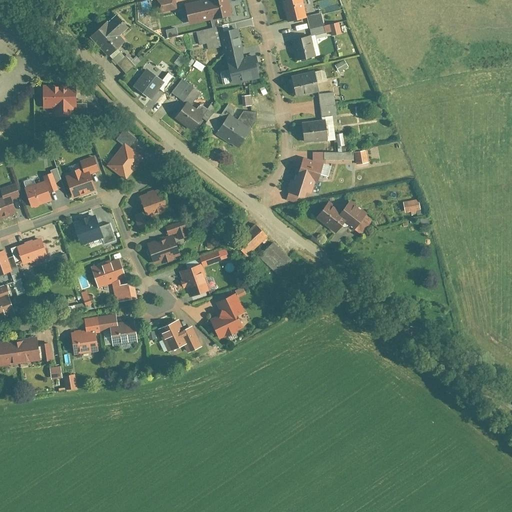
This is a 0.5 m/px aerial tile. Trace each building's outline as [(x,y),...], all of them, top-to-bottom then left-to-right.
[(212,0),(184,5),(188,26),(228,18),(224,0),(212,0)] [(305,0),(292,0),(283,2),(287,23),(309,19),(305,0)] [(161,3),(161,16),(176,15),(175,2),(161,3)] [(322,14),(311,16),(315,38),(339,33),(337,24),(324,26),(322,14)] [(102,27),(88,40),(108,61),(122,48),(116,41),(129,29),(118,17),(104,29),(102,27)] [(195,33),(199,50),(226,45),(230,67),(251,63),(244,27),(227,30),(226,27),(195,33)] [(293,41),(297,62),(315,59),(312,38),(293,41)] [(122,49),(112,59),(128,74),(138,64),(122,49)] [(230,67),(234,85),(263,80),(259,61),(251,63),(230,67)] [(149,98),(161,80),(146,70),(134,87),(149,98)] [(316,72),(293,77),(297,96),(320,91),(316,72)] [(45,82),(45,111),(56,111),(56,117),(74,117),(74,111),(80,110),(80,81),(45,82)] [(181,84),(172,95),(181,103),(190,92),(181,84)] [(320,96),(321,114),(336,113),(335,95),(320,96)] [(190,101),(175,119),(193,134),(208,116),(190,101)] [(230,117),(218,135),(240,150),(252,132),(230,117)] [(302,125),(303,144),(329,142),(328,123),(302,125)] [(126,145),(130,148),(137,140),(125,130),(118,138),(126,145)] [(108,165),(126,181),(144,161),(130,148),(126,145),(108,165)] [(356,154),(357,165),(366,164),(365,153),(356,154)] [(82,160),(85,173),(100,169),(97,156),(82,160)] [(289,190),(307,197),(313,180),(320,183),(326,165),(305,157),(299,175),(301,176),(299,180),(294,178),(289,190)] [(68,173),(70,180),(68,181),(73,200),(97,194),(92,175),(85,176),(83,169),(68,173)] [(55,172),(46,175),(52,190),(60,187),(55,172)] [(48,182),(26,191),(34,209),(55,200),(48,182)] [(17,184),(0,189),(3,196),(19,191),(17,184)] [(140,197),(147,219),(170,211),(163,190),(140,197)] [(0,199),(0,217),(17,212),(12,196),(0,199)] [(405,201),(405,214),(421,214),(421,201),(405,201)] [(336,235),(346,222),(363,236),(375,220),(354,204),(343,217),(328,205),(316,220),(336,235)] [(133,217),(138,234),(149,230),(143,213),(133,217)] [(81,245),(104,239),(105,245),(121,241),(116,223),(105,226),(102,215),(74,223),(81,245)] [(165,226),(168,238),(184,234),(181,222),(165,226)] [(234,246),(249,259),(270,234),(256,222),(234,246)] [(16,246),(24,267),(49,259),(42,237),(16,246)] [(149,249),(154,265),(181,257),(176,240),(149,249)] [(276,243),(258,260),(275,278),(292,261),(276,243)] [(9,251),(14,264),(21,261),(16,248),(9,251)] [(206,255),(211,268),(230,261),(226,248),(206,255)] [(0,254),(0,276),(15,271),(8,251),(0,254)] [(90,266),(97,288),(128,278),(121,257),(90,266)] [(182,272),(190,298),(214,290),(206,264),(182,272)] [(115,287),(116,301),(137,300),(136,286),(115,287)] [(79,295),(83,309),(94,306),(90,292),(79,295)] [(0,299),(0,319),(16,314),(10,296),(0,299)] [(216,304),(221,317),(212,320),(219,339),(246,329),(241,314),(243,313),(237,296),(216,304)] [(86,319),(87,332),(112,330),(114,346),(140,344),(138,323),(120,325),(119,316),(86,319)] [(158,330),(167,352),(189,342),(180,321),(158,330)] [(73,335),(74,354),(99,352),(98,333),(73,335)] [(0,343),(0,359),(0,365),(43,362),(42,341),(0,343)]
